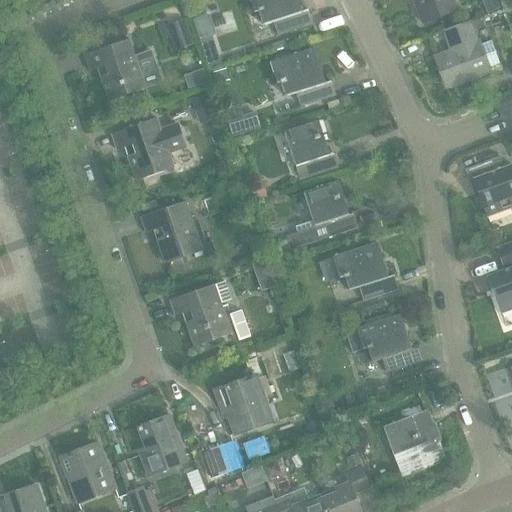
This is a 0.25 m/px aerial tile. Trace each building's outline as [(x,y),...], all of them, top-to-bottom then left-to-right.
[(277,35),(313,23),(309,10),(303,11),(299,0),(250,0),(255,13),(258,12),(263,25),(273,22),(277,35)] [(413,0),(423,24),(457,12),(452,0),(413,0)] [(495,0),(483,5),(486,14),(499,9),(495,0)] [(168,27),(176,51),(192,45),(184,21),(168,27)] [(479,43),(477,43),(470,24),(446,34),(453,53),(436,59),(446,88),(490,72),(489,69),(500,64),(492,42),(480,46),(479,43)] [(130,40),(85,55),(91,72),(98,69),(109,102),(147,89),(162,84),(150,50),(135,55),(130,40)] [(300,107),(336,95),(332,81),(326,83),(315,48),(271,63),(278,84),(282,83),(286,96),(296,93),(300,107)] [(214,52),(202,55),(207,70),(218,66),(214,52)] [(202,69),(189,74),(194,87),(207,82),(202,69)] [(224,71),(211,75),(215,86),(227,82),(224,71)] [(191,100),(200,125),(217,119),(209,94),(191,100)] [(241,118),(226,123),(232,140),(246,135),(241,118)] [(137,181),(175,168),(169,153),(187,147),(178,122),(161,129),(158,119),(113,135),(118,150),(126,148),(137,181)] [(285,133),(300,180),(339,167),(334,153),(330,155),(319,122),(285,133)] [(487,219),(511,209),(511,166),(505,169),(501,158),(466,171),(475,196),(478,194),(487,219)] [(262,182),(250,186),(255,202),(267,198),(262,182)] [(338,182),(304,193),(313,222),(295,227),(297,233),(285,237),(286,239),(266,246),(272,263),(293,256),(292,252),(359,230),(353,214),(349,215),(338,182)] [(154,200),(139,205),(142,213),(157,207),(154,200)] [(166,264),(203,251),(206,258),(217,254),(212,242),(206,244),(198,222),(194,223),(186,202),(141,217),(147,233),(154,230),(166,264)] [(505,269),(484,277),(489,292),(493,291),(502,315),(511,311),(511,241),(497,247),(501,259),(505,269)] [(363,300),(399,289),(395,276),(389,278),(377,242),(333,256),(340,278),(345,277),(349,290),(359,287),(363,300)] [(265,261),(251,266),(256,278),(269,273),(265,261)] [(195,347),(232,334),(215,285),(170,300),(176,316),(183,313),(195,347)] [(401,314),(357,328),(357,329),(354,330),(352,331),(351,332),(350,333),(349,334),(349,336),(348,336),(348,338),(348,340),(352,352),(364,349),(368,348),(373,362),(382,359),(386,372),(422,361),(417,346),(412,348),(401,314)] [(293,338),(276,343),(279,351),(295,346),(293,338)] [(254,351),(244,355),(252,378),(257,377),(262,375),(254,351)] [(235,435),(273,421),(257,377),(252,378),(229,386),(229,385),(214,390),(222,412),(227,410),(235,435)] [(337,418),(330,394),(316,398),(323,423),(337,418)] [(403,474),(444,458),(427,414),(386,429),(403,474)] [(150,476),(187,461),(170,416),(139,428),(147,449),(140,452),(150,476)] [(311,422),(309,430),(314,436),(321,434),(323,426),(318,420),(311,422)] [(245,469),(234,439),(216,445),(226,476),(245,469)] [(79,504),(117,490),(100,444),(69,455),(77,476),(70,478),(79,504)] [(358,456),(347,460),(351,470),(362,466),(358,456)] [(276,458),(262,465),(268,477),(277,473),(280,467),(276,458)] [(363,511),(356,494),(371,488),(362,466),(351,470),(345,473),(349,484),(321,495),(327,511),(363,511)] [(144,486),(126,493),(133,511),(159,511),(151,489),(146,491),(144,486)] [(46,511),(38,487),(6,497),(11,511),(46,511)] [(305,490),(288,496),(275,501),(279,511),(327,511),(321,495),(310,500),(305,490)] [(265,511),(279,511),(275,501),(263,506),(265,511)]
